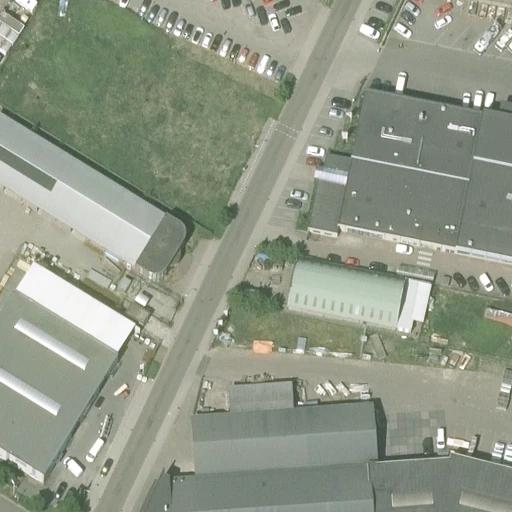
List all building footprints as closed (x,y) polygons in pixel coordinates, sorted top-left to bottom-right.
[(511,266),(511,126),(363,97),(350,163),(325,158),(323,173),(315,171),(313,183),(317,184),(307,233),(336,239),(338,231),(511,266)] [(0,191),(147,282),(149,283),(151,283),(153,284),(155,284),(157,283),(159,283),(161,282),(162,281),(164,279),(165,277),(183,249),(183,247),(184,245),(184,242),(184,240),(184,238),(183,236),(182,234),(180,232),(178,231),(0,121),(0,191)] [(296,261),(286,311),(394,332),(395,330),(410,333),(412,324),(410,324),(417,285),(404,282),(399,281),(296,261)] [(0,459),(42,485),(117,364),(12,300),(0,319),(0,459)] [(141,330),(149,318),(131,307),(123,319),(141,330)] [(511,511),(511,477),(449,462),(448,467),(375,473),(370,411),(293,417),(291,388),(226,392),(228,421),(190,424),(194,484),(167,486),(167,488),(161,483),(158,491),(147,511),(511,511)]
